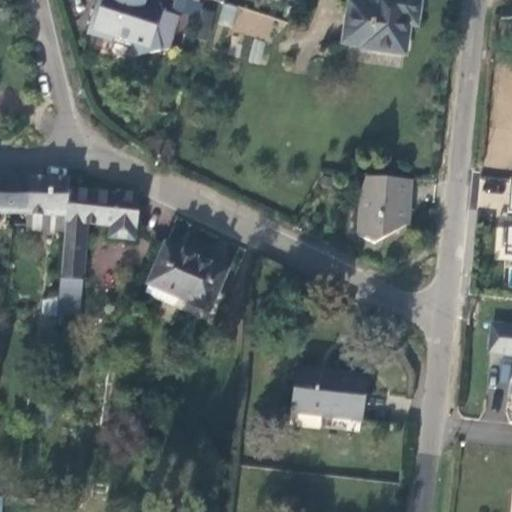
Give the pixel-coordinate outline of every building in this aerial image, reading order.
[(169,49),(180,17),(147,6),(146,0),(145,0),(99,0),(98,8),(93,7),(86,28),(88,35),(108,42),(110,38),(129,44),(134,57),(169,49)] [(184,0),(172,0),(170,9),(191,15),(185,34),(207,40),(215,8),(184,0)] [(417,25),(420,0),(369,0),(369,4),(350,1),(344,43),(363,46),(362,49),(405,55),(409,25),(417,25)] [(222,5),(218,29),(271,37),(274,13),(222,5)] [(406,225),(408,202),(410,203),(412,177),(366,175),(360,192),(357,234),(374,243),(406,225)] [(27,213),(29,177),(0,176),(0,213),(6,213),(27,213)] [(66,215),(69,190),(70,179),(29,177),(27,213),(66,215)] [(511,248),(511,180),(508,180),(506,214),(511,214),(511,229),(505,229),(503,248),(511,248)] [(81,292),(87,224),(97,224),(102,225),(101,230),(100,237),(135,239),(140,197),(137,194),(116,194),(117,191),(69,190),(66,215),(65,228),(59,290),(81,292)] [(65,228),(66,215),(27,213),(26,225),(26,227),(65,228)] [(217,291),(226,271),(165,244),(145,294),(217,325),(228,297),(217,291)] [(77,315),(79,293),(61,292),(58,314),(77,315)] [(39,359),(54,360),(56,332),(57,316),(43,315),(39,359)] [(511,325),(491,323),(488,352),(511,355),(511,390),(511,394),(511,325)] [(360,421),(365,376),(297,368),(291,413),(360,421)]
